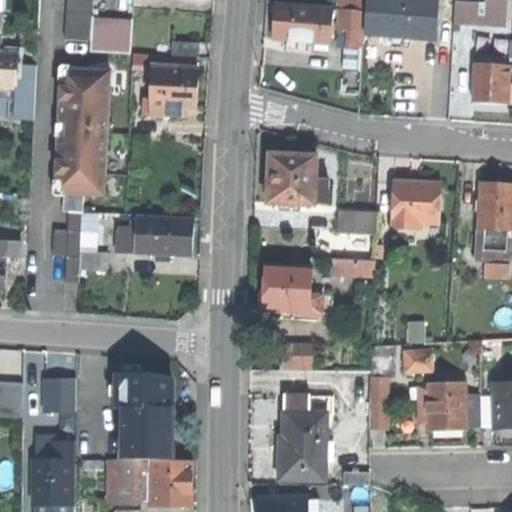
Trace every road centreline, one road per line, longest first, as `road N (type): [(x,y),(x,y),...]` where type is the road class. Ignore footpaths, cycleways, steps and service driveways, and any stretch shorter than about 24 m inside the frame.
road 1 (residential): [(233,102),(371,134),(511,148)]
road 2 (tertiary): [(233,102),(225,341)]
road 3 (residential): [(0,329),(225,341)]
road 4 (tertiary): [(225,341),(224,511)]
road 5 (residential): [(511,470),(389,473)]
